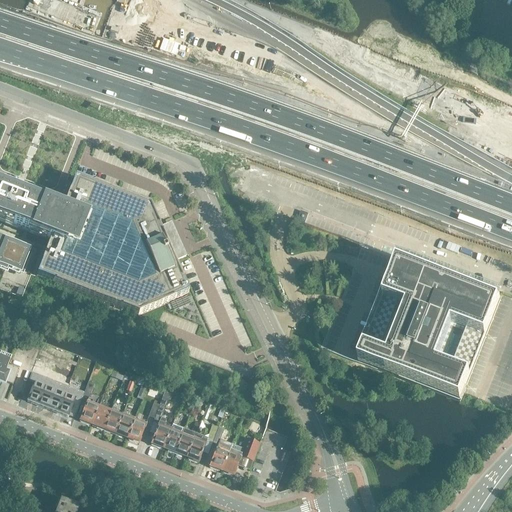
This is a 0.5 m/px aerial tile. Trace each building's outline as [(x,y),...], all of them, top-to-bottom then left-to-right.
[(477,38),(481,26),(481,27),(476,25),(471,36),(477,38)] [(482,40),(487,29),(486,30),(481,28),(482,26),(481,26),(477,38),(482,40)] [(488,42),(492,31),(492,32),(487,30),(487,29),(482,40),(488,42)] [(493,45),(498,33),(497,34),(492,32),(493,31),(492,31),(488,42),(493,45)] [(499,47),(504,35),(503,35),(503,36),(498,34),(498,33),(493,45),(499,47)] [(505,49),(509,38),(509,39),(503,37),(504,36),(504,35),(499,47),(505,49)] [(172,258),(179,255),(167,228),(160,231),(159,228),(158,228),(150,208),(75,179),(74,179),(60,215),(0,191),(0,220),(51,241),(45,254),(36,276),(36,277),(97,301),(138,317),(139,317),(188,295),(173,262),(174,262),(172,258)] [(308,215),(301,212),(297,220),(305,223),(308,215)] [(500,301),(362,246),(344,239),(340,250),(358,257),(333,322),(322,348),(358,363),(460,403),(500,301)] [(0,241),(0,268),(5,270),(6,266),(15,244),(14,246),(6,243),(6,241),(5,242),(0,241)] [(6,266),(5,270),(6,269),(16,273),(17,271),(23,274),(31,254),(28,253),(28,251),(24,250),(24,248),(23,249),(15,246),(15,244),(6,266)] [(187,297),(170,304),(174,312),(190,305),(187,297)] [(131,357),(134,348),(127,345),(123,354),(131,357)] [(7,384),(13,368),(8,366),(10,361),(11,356),(1,352),(0,354),(0,383),(4,384),(4,383),(7,384)] [(12,386),(18,370),(13,368),(7,384),(12,386)] [(32,373),(26,388),(32,390),(27,402),(38,406),(48,380),(32,374),(32,373)] [(48,380),(38,406),(48,410),(58,384),(48,380)] [(142,401),(149,382),(149,381),(144,380),(137,399),(142,401)] [(130,382),(126,392),(131,393),(134,384),(130,382)] [(83,396),(89,398),(94,385),(88,383),(83,396)] [(58,384),(48,410),(58,414),(68,388),(58,384)] [(68,388),(58,414),(68,418),(73,406),(78,408),(83,396),(84,393),(83,393),(83,394),(68,388)] [(92,425),(99,406),(92,404),(93,402),(88,400),(79,422),(89,426),(90,425),(92,425)] [(154,419),(159,406),(153,404),(148,417),(149,417),(154,419)] [(103,431),(110,411),(99,406),(92,425),(97,427),(96,429),(103,431)] [(165,409),(159,406),(154,419),(160,422),(161,419),(165,409)] [(115,434),(122,415),(110,411),(103,431),(110,434),(110,433),(115,434)] [(127,439),(134,420),(122,415),(115,434),(116,435),(115,436),(121,439),(122,437),(127,439)] [(163,449),(170,430),(163,428),(166,421),(161,419),(160,422),(159,424),(151,446),(161,450),(161,448),(163,449)] [(141,423),(134,420),(127,439),(129,440),(128,441),(138,445),(147,423),(142,421),(141,423)] [(174,455),(181,435),(183,430),(184,430),(184,429),(172,425),(170,430),(163,449),(168,451),(167,452),(174,455)] [(213,442),(218,429),(212,427),(208,437),(207,440),(213,442)] [(223,431),(218,429),(213,442),(218,444),(218,445),(219,443),(223,431)] [(195,435),(184,430),(183,430),(181,435),(174,455),(181,458),(181,456),(186,458),(195,435)] [(206,442),(207,440),(208,437),(203,436),(203,437),(195,435),(186,458),(188,459),(188,460),(198,464),(206,444),(206,442)] [(231,445),(228,453),(222,472),(223,472),(223,474),(233,478),(240,458),(252,462),(259,445),(247,440),(243,450),(231,445)] [(223,445),(219,443),(218,445),(217,446),(209,469),(219,472),(220,471),(222,472),(228,453),(222,450),(222,448),(223,445)] [(279,490),(291,451),(280,448),(269,487),(279,490)] [(77,511),(79,509),(78,509),(72,507),(72,506),(60,502),(60,503),(56,511),(77,511)]
